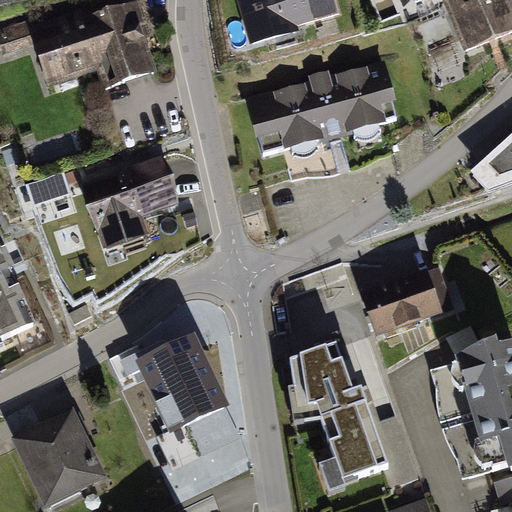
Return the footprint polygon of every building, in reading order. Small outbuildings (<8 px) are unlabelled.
[(331,0),(239,0),(251,41),(297,29),(295,23),(335,12),(331,0)] [(414,0),(416,3),(422,0),(444,0),(466,52),(511,32),(511,16),(505,0),(414,0)] [(32,25),(0,33),(0,63),(1,65),(32,57),(42,95),(98,80),(104,99),(158,84),(138,11),(84,26),(82,20),(34,33),(32,25)] [(386,71),(245,106),(259,161),(400,126),(386,71)] [(511,138),(469,180),(482,195),(511,190),(511,138)] [(164,168),(80,193),(101,261),(146,247),(140,227),(179,215),(164,168)] [(63,174),(28,189),(37,208),(71,193),(63,174)] [(0,256),(0,350),(33,337),(0,256)] [(431,277),(363,299),(379,345),(447,322),(431,277)] [(461,369),(435,379),(464,482),(511,471),(511,355),(497,360),(494,350),(488,355),(476,332),(450,344),(461,369)] [(196,333),(136,362),(171,432),(230,403),(196,333)] [(335,345),(293,361),(301,419),(322,416),(343,479),(383,463),(359,391),(351,394),(335,345)] [(74,423),(13,451),(41,511),(60,511),(105,491),(74,423)] [(511,511),(511,486),(498,490),(503,510),(494,511),(511,511)]
